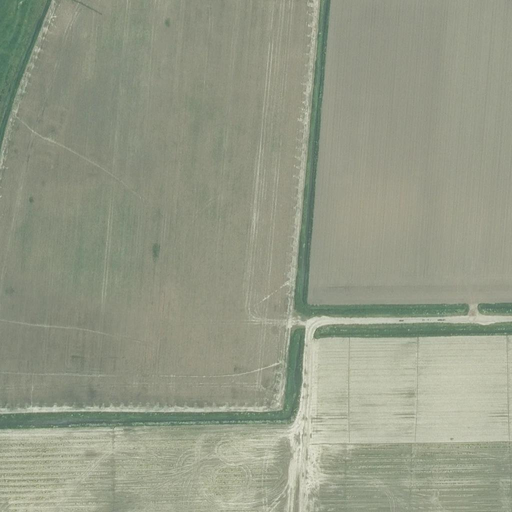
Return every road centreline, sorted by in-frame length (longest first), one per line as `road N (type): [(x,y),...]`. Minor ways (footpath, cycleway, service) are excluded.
road 1 (track): [(0,425),(302,420),(310,322)]
road 2 (unclassified): [(310,322),(511,320)]
